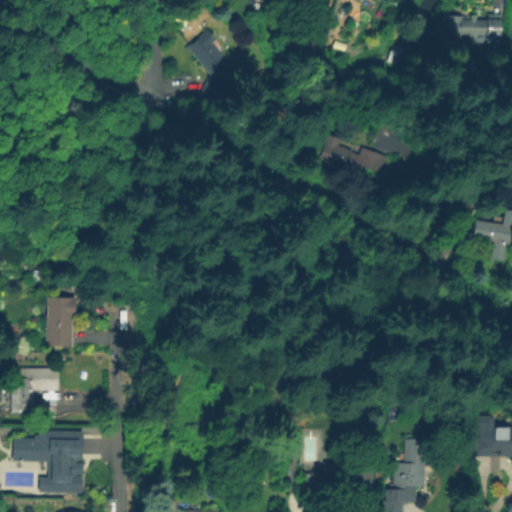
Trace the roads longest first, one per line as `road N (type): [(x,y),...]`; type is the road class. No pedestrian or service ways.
road 1 (residential): [(0,9),(72,62),(450,294),(511,321)]
road 2 (residential): [(122,294),(119,511)]
